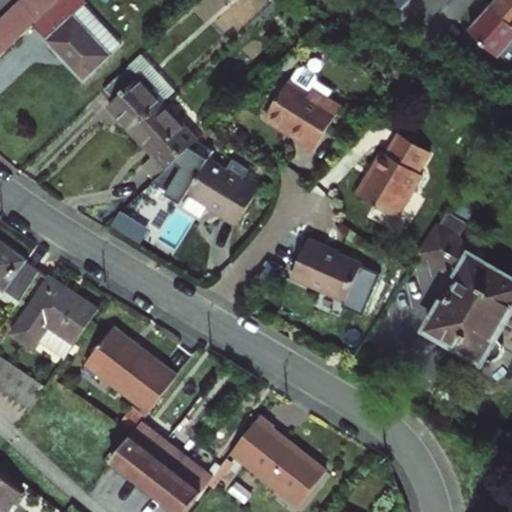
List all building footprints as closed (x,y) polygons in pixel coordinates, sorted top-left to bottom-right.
[(0,57),(35,24),(60,0),(23,0),(0,22),(0,57)] [(85,79),(112,54),(71,10),(81,0),(60,0),(35,24),(47,36),(47,38),(61,53),(65,49),(70,55),(66,58),(85,79)] [(389,0),(402,8),(409,0),(389,0)] [(511,20),(511,0),(496,0),(493,4),(511,20)] [(490,65),(511,41),(511,20),(493,4),(471,29),(475,32),(463,47),(490,65)] [(323,25),(310,36),(318,46),(332,33),(323,25)] [(145,53),(135,63),(144,73),(153,63),(145,53)] [(133,132),(135,130),(165,102),(178,89),(153,63),(144,73),(135,63),(107,88),(117,99),(109,106),(133,132)] [(305,66),(299,68),(267,117),(303,139),(301,143),(314,152),(342,107),(329,99),(334,90),(318,80),(317,74),(305,66)] [(200,140),(165,102),(135,130),(157,152),(143,166),(157,181),(200,140)] [(389,153),(385,151),(360,194),(398,216),(424,174),(419,171),(431,151),(401,133),(389,153)] [(244,180),(210,158),(190,191),(223,212),(222,215),(238,225),(264,184),(247,173),(244,180)] [(478,246),(440,224),(422,251),(464,275),(448,303),(443,300),(427,327),(482,358),(483,357),(488,358),(497,358),(501,357),(503,354),(505,352),(502,342),(500,338),(496,334),(511,306),(511,275),(474,254),(478,246)] [(312,236),(294,275),(348,299),(364,264),(327,248),(329,244),(312,236)] [(0,294),(18,307),(42,271),(0,240),(0,294)] [(68,358),(100,311),(53,279),(17,332),(36,345),(40,339),(68,358)] [(135,350),(139,343),(141,342),(119,324),(112,332),(135,350)] [(135,350),(112,332),(89,362),(153,410),(180,375),(139,343),(135,350)] [(1,355),(0,355),(0,379),(12,362),(1,355)] [(23,369),(12,362),(0,379),(0,386),(8,391),(23,369)] [(19,399),(34,377),(23,369),(8,391),(19,399)] [(34,409),(48,387),(34,377),(19,399),(34,409)] [(263,413),(233,451),(301,505),(329,470),(275,428),(277,424),(263,413)] [(163,434),(145,420),(134,435),(115,461),(131,473),(163,434)] [(181,448),(163,434),(131,473),(149,488),(181,448)] [(186,511),(215,475),(181,448),(149,488),(179,511),(186,511)] [(0,472),(0,503),(10,511),(25,492),(0,472)] [(0,511),(10,511),(0,503),(0,511)]
